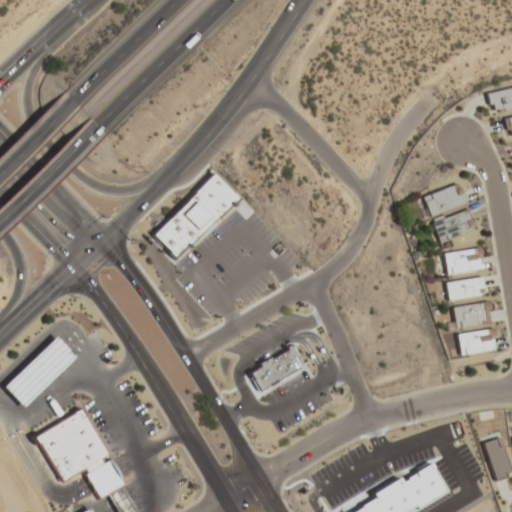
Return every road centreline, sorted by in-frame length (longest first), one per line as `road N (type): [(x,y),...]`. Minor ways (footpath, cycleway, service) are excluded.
road 1 (secondary): [(0,194),(72,265),(156,378),(233,511)]
road 2 (secondary): [(279,511),(193,358),(101,239)]
road 3 (residential): [(212,511),(344,433),(387,416),(511,392)]
road 4 (secondary): [(101,239),(197,144),(296,0)]
road 5 (secondary): [(39,42),(20,95),(29,125),(87,184),(130,190),(158,182)]
road 6 (motorway): [(94,126),(224,0)]
road 7 (secondary): [(101,239),(0,129)]
road 8 (motorway): [(173,0),(70,101)]
road 9 (secondary): [(0,334),(101,239)]
road 10 (residential): [(459,142),(496,167),(511,257)]
road 11 (motorway): [(0,217),(94,126)]
